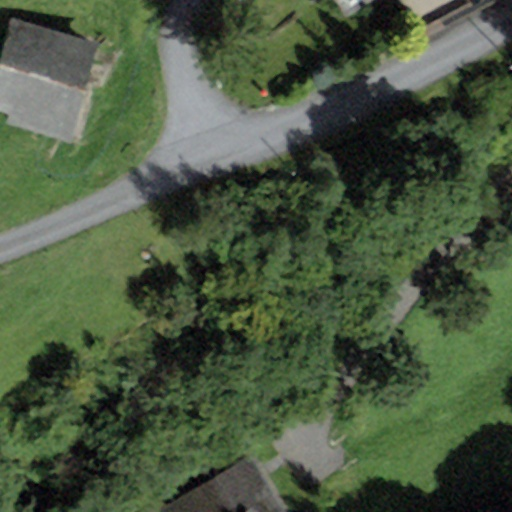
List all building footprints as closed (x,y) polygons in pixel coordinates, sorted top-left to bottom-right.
[(340,0),(350,14),(370,0),(340,0)] [(400,0),(418,19),(438,0),(400,0)] [(424,25),(475,0),(438,0),(418,19),(424,25)] [(0,105),(16,110),(11,125),(64,139),(89,44),(10,23),(0,58),(0,105)] [(273,511),(242,462),(165,511),(166,511),(273,511)]
